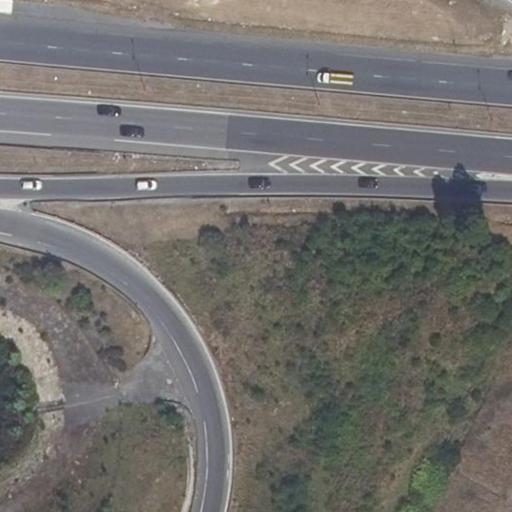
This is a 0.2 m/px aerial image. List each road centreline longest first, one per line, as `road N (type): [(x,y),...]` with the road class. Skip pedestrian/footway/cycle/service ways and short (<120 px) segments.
road 1 (trunk): [(0,115),(511,161)]
road 2 (trunk): [(511,87),(0,42)]
road 3 (trunk): [(0,188),(511,194)]
road 4 (trunk): [(0,218),(92,249),(166,310),(195,360),(213,415),(210,511)]
